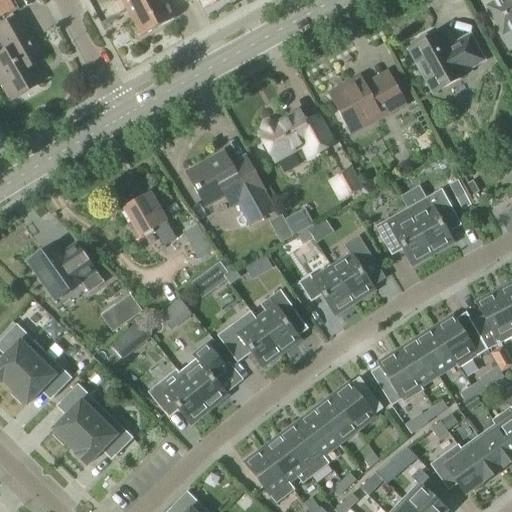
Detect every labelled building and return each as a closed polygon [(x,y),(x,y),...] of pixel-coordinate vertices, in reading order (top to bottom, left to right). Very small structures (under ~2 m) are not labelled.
[(0,0),(0,16),(14,8),(8,0),(0,0)] [(122,0),(141,36),(176,18),(166,0),(122,0)] [(197,0),(203,10),(221,0),(197,0)] [(511,0),(500,0),(486,8),(502,37),(502,36),(511,51),(511,50),(511,0)] [(0,81),(11,102),(43,84),(34,67),(44,61),(21,18),(0,29),(0,34),(10,52),(0,57),(0,72),(3,79),(0,81)] [(167,46),(186,40),(180,23),(161,29),(167,46)] [(448,48),(440,33),(427,40),(425,36),(410,44),(412,48),(409,50),(433,94),(464,77),(462,73),(483,61),(469,37),(448,48)] [(405,105),(387,73),(364,86),(359,78),(329,95),(351,135),(405,105)] [(305,124),(298,112),(258,134),(275,163),(302,148),(308,158),(333,144),(318,116),(305,124)] [(223,153),(186,174),(205,208),(225,197),(231,208),(232,210),(238,207),(249,227),(275,213),(263,191),(245,158),(230,166),(223,153)] [(352,168),(327,183),(339,204),(364,189),(352,168)] [(441,190),(406,210),(432,256),(452,244),(441,223),(454,215),(441,190)] [(462,211),(471,206),(464,194),(455,199),(462,211)] [(175,240),(165,223),(166,223),(150,195),(124,210),(140,238),(153,230),(163,247),(175,240)] [(406,210),(375,228),(388,252),(399,246),(411,267),(432,256),(406,210)] [(281,217),(269,223),(281,243),(292,237),(281,217)] [(198,261),(213,252),(198,225),(182,234),(198,261)] [(307,231),(297,237),(302,245),(312,238),(307,231)] [(331,268),(354,304),(374,291),(361,271),(375,262),(358,237),(344,246),(351,255),(331,268)] [(83,282),(56,243),(28,263),(56,301),(83,282)] [(205,274),(216,289),(227,280),(225,278),(228,276),(219,264),(205,274)] [(331,268),(311,281),(334,317),(354,304),(331,268)] [(230,285),(240,278),(235,271),(228,276),(225,278),(227,280),(230,285)] [(511,284),(495,293),(511,325),(511,284)] [(279,291),(260,305),(265,313),(255,320),(280,355),(300,341),(285,322),(296,314),(279,291)] [(179,293),(161,309),(177,326),(194,310),(179,293)] [(511,325),(495,293),(475,304),(487,326),(476,331),(488,350),(497,346),(511,337),(511,325)] [(130,298),(115,308),(127,324),(141,314),(130,298)] [(452,317),(433,329),(455,365),(455,366),(457,370),(477,357),(488,350),(476,331),(476,330),(465,338),(452,317)] [(231,326),(217,336),(230,354),(244,344),(250,353),(261,369),(280,355),(255,320),(246,327),(240,320),(231,326)] [(137,325),(124,335),(136,350),(148,340),(137,325)] [(9,389),(44,352),(16,326),(0,342),(0,345),(8,354),(0,362),(0,383),(1,384),(3,383),(9,389)] [(433,329),(415,341),(437,377),(455,366),(455,365),(433,329)] [(415,341),(396,352),(419,388),(420,388),(437,377),(415,341)] [(196,360),(178,375),(181,378),(208,411),(227,396),(212,378),(224,368),(206,345),(193,356),(196,360)] [(497,368),(501,374),(511,367),(511,364),(503,347),(490,355),(497,368)] [(44,352),(9,389),(13,393),(11,396),(21,406),(24,403),(26,406),(45,387),(55,397),(73,379),(44,352)] [(396,352),(377,364),(403,404),(422,392),(420,388),(419,388),(396,352)] [(158,385),(147,393),(165,415),(175,407),(190,426),(208,411),(181,378),(164,392),(158,385)] [(475,396),(485,389),(481,382),(471,389),(475,396)] [(70,448),(105,412),(79,384),(61,402),(71,412),(52,431),(55,434),(53,436),(63,446),(65,444),(70,448)] [(348,384),(330,398),(356,432),(374,418),(373,417),(383,410),(365,387),(355,394),(348,384)] [(465,402),(475,396),(471,389),(460,395),(465,402)] [(490,397),(485,389),(475,396),(480,403),(490,397)] [(330,398),(313,411),(339,445),(356,432),(330,398)] [(481,407),(476,400),(466,407),(470,413),(481,407)] [(432,409),(437,417),(447,409),(442,402),(432,409)] [(511,410),(510,408),(491,422),(495,428),(496,427),(511,449),(511,410)] [(437,417),(432,409),(422,416),(428,423),(437,417)] [(313,411),(296,424),(322,458),(322,457),(339,445),(313,411)] [(105,412),(70,448),(76,454),(74,456),(86,467),(104,448),(114,458),(132,440),(105,412)] [(451,417),(441,424),(446,430),(456,423),(451,417)] [(296,424),(279,437),(310,479),(328,465),(322,457),(322,458),(296,424)] [(438,442),(448,435),(440,424),(430,431),(438,442)] [(495,428),(479,439),(501,471),(511,462),(511,449),(496,427),(495,428)] [(279,437),(261,450),(287,484),(288,484),(296,478),(302,485),(310,479),(279,437)] [(461,452),(483,483),(501,471),(479,439),(461,452)] [(457,446),(439,460),(465,496),(483,483),(461,452),(457,446)] [(417,460),(407,449),(399,454),(409,466),(417,460)] [(261,450),(244,464),(275,506),(294,491),(288,484),(287,484),(261,450)] [(370,470),(379,462),(372,455),(363,462),(370,470)] [(368,497),(383,482),(375,474),(360,490),(368,497)] [(340,484),(346,490),(356,481),(350,475),(340,484)] [(331,492),(337,498),(346,490),(340,484),(331,492)] [(417,484),(402,500),(414,511),(446,511),(447,511),(417,484)] [(205,511),(186,493),(168,511),(205,511)] [(352,495),(343,503),(349,510),(358,502),(352,495)] [(414,511),(402,500),(390,511),(414,511)] [(343,503),(334,511),(346,511),(349,510),(343,503)]
